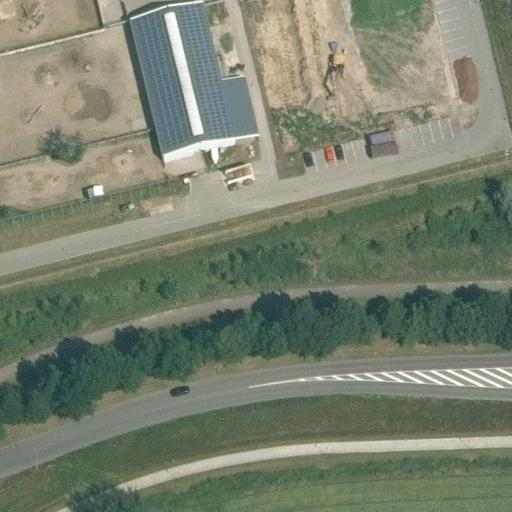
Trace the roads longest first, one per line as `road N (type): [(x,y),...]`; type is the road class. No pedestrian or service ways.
road 1 (tertiary): [(0,466),(149,411),(271,384)]
road 2 (tertiary): [(511,361),(319,370),(271,384)]
road 3 (tertiary): [(271,384),(511,393)]
